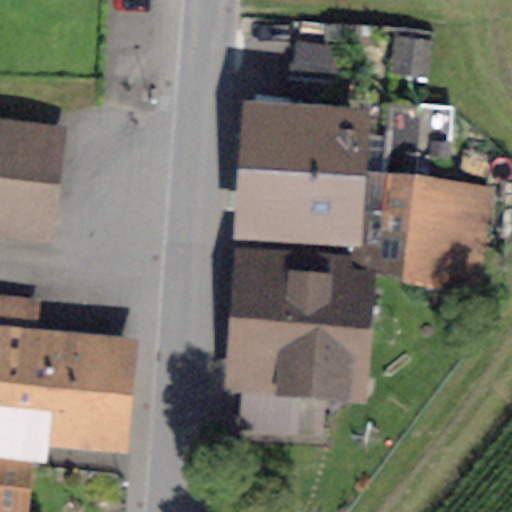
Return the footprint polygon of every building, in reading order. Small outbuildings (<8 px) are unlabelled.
[(393,110),(390,151),(443,155),(446,113),(393,110)] [(259,129),(253,218),(347,224),(354,120),(314,118),(313,133),(259,129)] [(0,229),(38,234),(49,137),(0,130),(0,229)] [(362,258),(404,265),(413,194),(368,189),(362,258)] [(484,202),(413,194),(404,265),(429,267),(426,289),(451,291),(453,269),(477,272),(484,202)] [(252,258),(243,368),(353,377),(361,286),(335,284),(337,265),(252,258)] [(0,302),(0,425),(48,431),(47,440),(113,448),(124,348),(32,336),(35,307),(0,302)]
